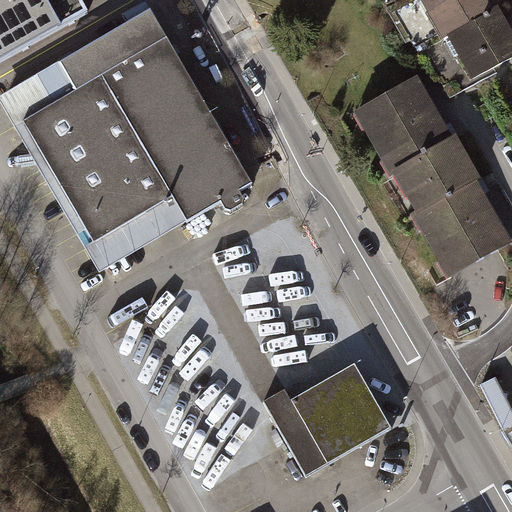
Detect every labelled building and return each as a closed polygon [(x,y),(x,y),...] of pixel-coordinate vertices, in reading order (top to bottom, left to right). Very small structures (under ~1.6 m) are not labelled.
[(0,0),(0,62),(89,14),(81,0),(0,0)] [(420,0),(444,41),(449,38),(493,14),(485,0),(420,0)] [(252,187),(151,11),(0,97),(0,104),(97,275),(221,204),(227,216),(245,206),(238,194),(252,187)] [(493,14),(449,38),(473,81),(511,58),(511,35),(498,11),(493,14)] [(414,80),(348,114),(384,178),(391,174),(448,142),(414,80)] [(391,174),(450,281),(511,247),(511,242),(455,139),(448,142),(391,174)] [(285,393),(266,404),(308,477),(392,428),(356,366),(291,403),(285,393)] [(502,427),(511,423),(511,401),(502,404),(496,382),(490,383),(502,427)]
